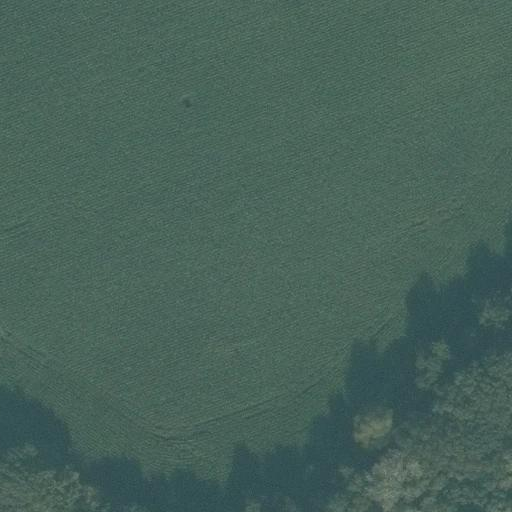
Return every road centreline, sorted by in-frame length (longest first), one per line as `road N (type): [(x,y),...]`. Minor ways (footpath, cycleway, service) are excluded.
road 1 (track): [(511,313),(401,427),(344,469),(214,511)]
road 2 (track): [(131,511),(0,444)]
